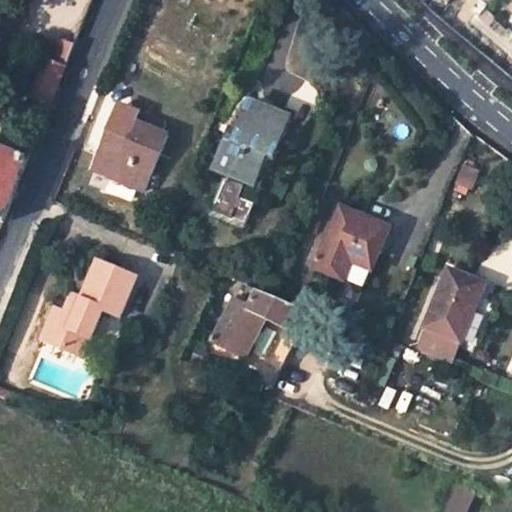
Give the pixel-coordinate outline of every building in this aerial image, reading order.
[(58,40),(49,63),(65,70),(75,47),(58,40)] [(65,70),(49,63),(29,108),(35,111),(29,125),(40,130),(65,70)] [(289,118),(252,103),(237,138),(232,135),(217,168),(229,174),(218,202),(250,215),(254,205),(240,199),(247,182),(255,186),(270,151),(275,153),(289,118)] [(173,126),(140,112),(128,140),(111,132),(94,170),(146,191),(173,126)] [(27,161),(0,150),(0,221),(6,224),(27,161)] [(218,202),(214,210),(246,224),(250,215),(218,202)] [(391,228),(342,207),(316,267),(365,289),(391,228)] [(139,280),(99,263),(83,301),(72,296),(65,315),(56,311),(42,343),(84,361),(104,311),(122,319),(139,280)] [(463,344),(487,284),(448,268),(423,328),(426,330),(419,347),(453,360),(460,343),(463,344)] [(252,357),(270,321),(293,332),(303,310),(248,287),(221,342),(252,357)] [(238,451),(247,432),(233,426),(224,445),(238,451)] [(467,511),(476,495),(453,484),(438,511),(467,511)]
